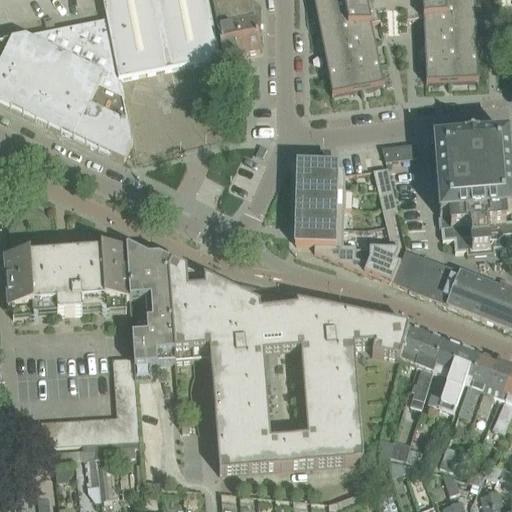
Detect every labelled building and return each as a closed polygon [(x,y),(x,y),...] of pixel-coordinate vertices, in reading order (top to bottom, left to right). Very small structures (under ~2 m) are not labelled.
[(159,0),(101,0),(104,11),(159,0)] [(211,0),(159,0),(104,11),(107,24),(122,101),(124,100),(121,83),(224,63),(214,17),(211,0)] [(211,0),(214,17),(251,9),(250,4),(251,0),(211,0)] [(511,0),(312,0),(315,13),(314,13),(314,15),(315,14),(319,34),(318,35),(318,36),(319,36),(323,56),(322,56),(322,57),(323,57),(327,77),(326,77),(327,78),(332,99),(360,94),(361,95),(362,95),(362,94),(383,90),(371,25),(380,23),(383,36),(408,35),(407,23),(423,22),(426,87),(448,86),(448,87),(449,87),(449,86),(478,85),(474,0),(494,0),(495,11),(502,11),(502,7),(511,6),(511,0)] [(251,9),(214,17),(224,63),(260,56),(257,39),(260,39),(261,11),(253,4),(250,4),(251,9)] [(130,143),(122,101),(107,24),(0,45),(0,106),(111,160),(122,138),(130,143)] [(111,160),(123,166),(132,149),(130,143),(122,138),(111,160)] [(511,215),(511,189),(508,141),(433,147),(440,233),(441,233),(442,246),(454,245),(455,257),(466,256),(467,261),(494,258),(494,254),(511,252),(511,225),(505,226),(505,217),(511,215)] [(416,163),(415,149),(382,153),(386,166),(416,163)] [(298,170),(297,190),(344,192),(345,180),(343,171),(298,170)] [(372,175),(379,202),(393,198),(387,173),(372,175)] [(297,190),(297,210),(344,211),(344,214),(351,215),(352,195),(344,195),(344,192),(297,190)] [(397,217),(393,198),(379,202),(381,213),(390,211),(391,218),(397,217)] [(297,210),(296,229),(343,230),(344,214),(344,211),(297,210)] [(390,211),(381,213),(386,231),(394,229),(391,218),(390,211)] [(296,229),(296,249),(314,249),(333,249),(333,248),(342,249),(343,230),(296,229)] [(394,229),(386,231),(390,248),(398,246),(394,229)] [(314,249),(314,256),(368,278),(386,286),(392,288),(400,267),(395,265),(400,253),(398,246),(390,248),(369,253),(369,264),(367,267),(355,262),(355,251),(342,250),(342,249),(333,248),(333,249),(314,249)] [(123,252),(101,254),(100,254),(101,256),(77,258),(77,257),(78,257),(78,255),(72,256),(72,257),(76,257),(76,261),(55,262),(55,258),(58,258),(58,257),(53,257),(53,258),(54,260),(30,261),(30,259),(7,261),(4,261),(8,312),(56,309),(57,320),(82,318),(81,307),(130,304),(126,252),(123,252)] [(130,304),(134,362),(135,386),(151,384),(150,368),(174,367),(167,275),(172,267),(147,256),(143,256),(134,252),(128,252),(126,252),(130,304)] [(511,297),(460,277),(405,257),(392,288),(409,295),(408,296),(410,296),(425,302),(447,310),(511,336),(511,297)] [(296,308),(297,312),(260,315),(260,308),(196,279),(172,267),(167,275),(174,367),(194,365),(201,365),(210,364),(219,479),(363,467),(354,352),(374,351),(372,360),(399,366),(408,331),(296,308)] [(413,333),(408,331),(399,366),(417,373),(427,338),(413,333)] [(427,338),(417,373),(422,375),(413,403),(411,410),(422,413),(424,406),(433,379),(444,345),(427,338)] [(440,413),(449,385),(460,352),(444,345),(433,379),(437,381),(428,409),(440,413)] [(449,385),(440,413),(455,418),(464,392),(469,393),(480,360),(460,352),(449,385)] [(484,361),(480,360),(469,393),(459,420),(469,424),(479,397),(484,399),(498,367),(497,367),(484,361)] [(118,448),(135,446),(140,446),(135,386),(134,362),(112,364),(115,396),(116,422),(118,448)] [(495,404),(500,405),(511,377),(511,372),(508,371),(506,370),(500,368),(498,367),(484,399),(474,426),(485,430),(495,404)] [(511,377),(500,405),(505,407),(493,434),(504,438),(511,419),(511,377)] [(116,422),(104,423),(106,448),(118,448),(116,422)] [(92,424),(93,449),(106,448),(104,423),(92,424)] [(92,424),(79,425),(81,450),(86,450),(93,449),(92,424)] [(67,425),(54,426),(56,451),(68,451),(67,425)] [(68,451),(81,450),(79,425),(67,425),(68,451)] [(43,452),(56,451),(54,426),(42,427),(43,452)] [(42,427),(29,428),(30,453),(43,452),(42,427)] [(5,455),(18,454),(16,428),(4,429),(5,455)] [(29,428),(16,428),(18,454),(30,453),(29,428)] [(381,440),(379,446),(386,464),(390,465),(391,462),(396,445),(381,440)] [(396,445),(391,462),(405,466),(409,453),(410,449),(396,445)] [(135,446),(118,448),(119,461),(136,460),(135,446)] [(93,449),(94,454),(94,463),(106,462),(119,461),(118,448),(106,448),(93,449)] [(94,463),(94,454),(93,449),(86,450),(86,455),(73,456),(74,464),(85,464),(94,463)] [(409,453),(405,466),(421,470),(425,457),(409,453)] [(426,455),(425,457),(421,470),(434,473),(439,459),(426,455)] [(73,456),(52,457),(53,466),(65,465),(74,464),(73,456)] [(41,467),(53,466),(52,457),(41,458),(41,467)] [(33,458),(22,459),(10,460),(11,469),(23,468),(23,474),(34,473),(33,458)] [(94,463),(85,464),(87,491),(96,490),(94,463)] [(457,468),(443,463),(439,472),(453,477),(457,468)] [(403,469),(390,465),(386,464),(393,483),(406,478),(403,469)] [(485,480),(484,482),(497,487),(499,483),(503,474),(490,468),(485,480)] [(103,504),(110,503),(112,503),(108,469),(96,470),(101,504),(103,504)] [(410,471),(403,469),(406,478),(408,484),(414,482),(410,471)] [(435,483),(441,481),(440,479),(421,473),(423,479),(426,488),(435,485),(435,483)] [(471,474),(467,485),(474,487),(481,489),(484,482),(485,480),(471,474)] [(511,477),(503,474),(499,483),(511,488),(511,477)] [(440,479),(441,481),(449,501),(460,497),(455,483),(440,479)] [(480,489),(473,487),(471,496),(478,498),(480,489)] [(180,501),(180,495),(161,493),(162,499),(180,501)] [(502,511),(499,497),(491,499),(493,511),(502,511)] [(235,500),(221,499),(221,509),(236,510),(235,500)] [(358,499),(338,506),(339,511),(351,511),(361,509),(358,499)] [(483,511),(493,511),(491,499),(481,501),(483,511)]
